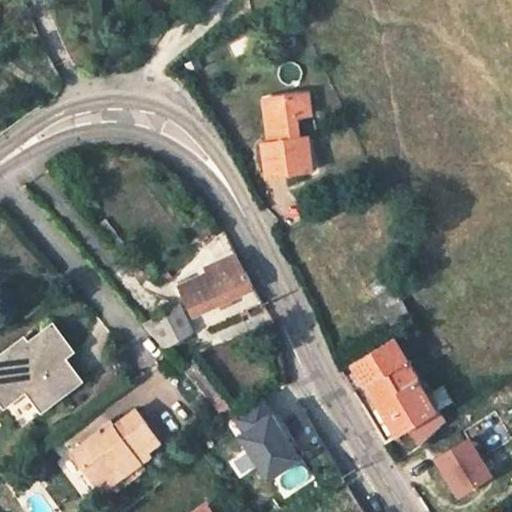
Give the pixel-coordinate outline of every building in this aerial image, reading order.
[(323,117),(322,98),(272,102),(276,147),(268,149),(272,180),(320,175),(316,140),(309,141),(307,121),(323,117)] [(240,295),(255,286),(239,255),(183,290),(201,319),(240,295)] [(386,277),(371,285),(392,323),(407,314),(386,277)] [(255,286),(240,295),(248,311),(264,303),(255,286)] [(143,328),(170,359),(196,343),(176,310),(143,328)] [(17,340),(0,354),(0,397),(3,401),(22,386),(39,405),(75,376),(61,357),(68,351),(46,325),(26,341),(17,340)] [(392,337),(353,362),(402,437),(412,429),(421,442),(436,432),(444,443),(457,436),(440,410),(429,393),(392,337)] [(443,385),(429,393),(440,410),(453,402),(443,385)] [(276,480),(313,454),(270,393),(233,419),(276,480)] [(96,430),(67,452),(98,494),(146,457),(144,452),(154,445),(132,415),(102,437),(96,430)] [(460,497),(500,476),(478,433),(438,454),(460,497)]
